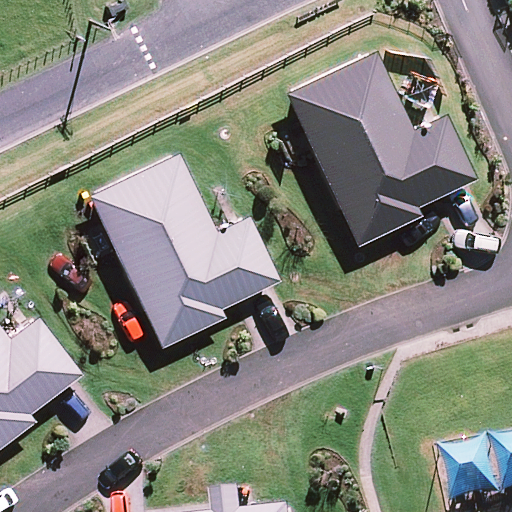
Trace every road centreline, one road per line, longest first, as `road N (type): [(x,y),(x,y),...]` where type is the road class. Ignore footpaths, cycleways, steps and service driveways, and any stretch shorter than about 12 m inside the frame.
road 1 (residential): [(511,276),(301,352),(206,396),(14,511)]
road 2 (unclassified): [(0,118),(257,0)]
road 3 (residential): [(465,0),(511,114)]
